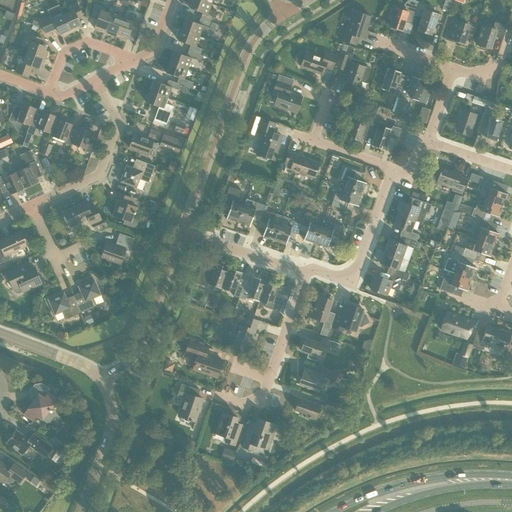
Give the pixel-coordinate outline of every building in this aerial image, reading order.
[(202,12),(200,18),(212,22),(214,17),(215,17),(217,12),(209,9),(211,4),(201,0),(192,0),(190,8),(202,12)] [(452,0),(444,0),(442,9),(448,11),(452,0)] [(68,12),(63,14),(71,32),(78,29),(77,26),(81,25),(78,19),(83,16),(76,1),(66,6),(68,12)] [(395,8),(389,25),(402,30),(406,18),(411,20),(416,6),(405,2),(402,10),(395,8)] [(417,30),(431,35),(438,14),(425,9),(426,5),(420,3),(416,15),(422,17),(417,30)] [(106,29),(114,8),(109,6),(107,12),(101,10),(102,6),(97,4),(92,17),(97,19),(94,28),(102,31),(102,28),(106,29)] [(115,36),(122,18),(117,16),(119,10),(114,8),(106,29),(109,31),(108,33),(115,36)] [(342,31),(339,39),(356,44),(358,36),(365,39),(368,31),(366,30),(370,17),(353,11),(346,32),(342,31)] [(122,18),(115,36),(123,39),(124,36),(127,38),(130,31),(135,34),(140,21),(134,18),(136,15),(130,13),(127,20),(122,18)] [(71,32),(63,14),(53,19),(51,16),(39,21),(45,34),(57,28),(59,34),(63,33),(64,35),(71,32)] [(216,24),(212,22),(200,18),(198,23),(186,19),(182,29),(199,36),(201,30),(212,34),(216,24)] [(445,36),(444,39),(452,42),(453,39),(464,42),(469,25),(452,20),(447,36),(445,36)] [(482,25),(476,44),(490,48),(494,36),(502,39),(507,25),(494,22),(492,28),(482,25)] [(196,46),(199,36),(182,29),(178,40),(190,45),(188,50),(200,54),(202,49),(196,46)] [(29,46),(27,51),(45,58),(48,51),(45,50),(46,46),(40,44),(42,39),(29,34),(27,33),(23,44),(29,46)] [(203,55),(200,54),(188,50),(186,56),(174,51),(170,62),(188,68),(191,58),(201,61),(203,55)] [(45,58),(27,51),(24,57),(18,55),(17,60),(19,61),(17,67),(15,72),(28,77),(32,66),(38,68),(40,65),(42,66),(45,58)] [(323,58),(306,52),(305,54),(301,52),(297,55),(295,59),(297,64),(301,65),(301,67),(322,74),(323,71),(330,73),(336,56),(325,52),(323,58)] [(348,55),(341,53),(336,67),(343,70),(344,67),(348,69),(346,75),(349,76),(346,82),(356,86),(359,79),(366,82),(370,68),(366,67),(346,60),(348,55)] [(178,77),(177,82),(180,84),(191,88),(193,82),(184,79),(188,68),(170,62),(166,73),(178,77)] [(401,72),(387,67),(381,88),(388,90),(389,87),(395,89),(393,95),(396,97),(391,110),(395,111),(399,98),(398,97),(403,83),(398,81),(401,72)] [(278,73),(271,71),(268,79),(275,82),(278,73)] [(279,74),(272,93),(279,96),(276,105),(295,112),(300,96),(288,92),(293,79),(279,74)] [(398,97),(399,98),(404,99),(407,93),(412,95),(411,98),(418,101),(424,84),(418,82),(419,78),(412,75),(411,78),(406,76),(403,83),(398,97)] [(180,84),(177,82),(168,79),(166,85),(154,81),(150,91),(168,98),(171,87),(178,90),(180,84)] [(166,103),(168,98),(150,91),(146,102),(158,106),(153,120),(166,125),(173,106),(166,103)] [(474,95),(472,101),(485,106),(487,100),(474,95)] [(485,106),(483,112),(490,115),(495,102),(487,100),(485,106)] [(16,120),(29,125),(30,125),(35,112),(36,109),(22,103),(20,107),(14,105),(9,120),(15,122),(16,120)] [(456,131),(470,135),(476,115),(461,109),(459,116),(461,117),(456,131)] [(30,125),(29,125),(29,127),(26,133),(33,135),(36,127),(50,133),(57,116),(42,111),(40,115),(35,112),(30,125)] [(364,131),(369,133),(374,119),(368,117),(365,124),(359,122),(361,118),(354,116),(348,133),(354,135),(353,139),(360,141),(364,131)] [(489,117),(483,136),(496,141),(503,121),(489,117)] [(71,145),(76,130),(71,128),(72,124),(58,119),(51,135),(66,141),(65,143),(71,145)] [(263,134),(256,154),(273,160),(282,135),(272,132),(275,123),(262,119),(257,132),(263,134)] [(374,119),(369,133),(374,135),(371,145),(381,149),(382,145),(386,146),(390,135),(397,138),(400,130),(393,128),(392,130),(385,127),(386,124),(374,119)] [(185,125),(177,122),(174,129),(182,132),(185,125)] [(78,127),(76,130),(71,145),(71,146),(72,143),(86,149),(85,151),(91,153),(97,138),(91,136),(92,132),(78,127)] [(161,132),(151,129),(148,137),(158,140),(161,132)] [(156,143),(134,135),(129,148),(148,155),(150,147),(157,149),(158,148),(159,146),(177,152),(182,141),(164,134),(161,143),(159,142),(156,143)] [(0,147),(10,143),(7,137),(0,140),(0,147)] [(52,145),(47,143),(43,154),(48,156),(52,145)] [(34,159),(30,150),(24,152),(28,162),(34,159)] [(290,169),(314,177),(319,163),(288,153),(285,164),(291,166),(290,169)] [(154,166),(136,159),(133,167),(126,165),(120,182),(137,188),(140,179),(148,182),(154,166)] [(16,172),(24,188),(38,182),(36,178),(42,175),(35,161),(29,163),(30,166),(16,172)] [(345,189),(362,194),(366,183),(353,178),(356,171),(344,167),(340,179),(347,181),(345,189)] [(459,176),(461,172),(453,170),(453,172),(441,168),(436,182),(452,187),(452,190),(461,193),(467,178),(459,176)] [(9,194),(24,188),(16,172),(3,178),(2,176),(0,176),(0,187),(2,193),(8,190),(9,194)] [(484,199),(503,206),(507,194),(494,189),(497,182),(485,177),(480,190),(487,192),(484,199)] [(236,222),(242,205),(237,203),(241,190),(229,186),(223,203),(230,206),(226,219),(236,222)] [(358,206),(362,194),(345,189),(342,195),(335,193),(331,205),(342,209),(345,201),(358,206)] [(131,198),(116,192),(114,199),(118,200),(112,215),(124,220),(123,224),(129,226),(131,227),(134,227),(136,226),(137,225),(138,222),(137,220),(135,219),(134,218),(133,218),(137,207),(129,204),(131,198)] [(243,205),(242,205),(236,222),(249,227),(254,214),(260,216),(262,209),(263,210),(265,205),(246,198),(243,205)] [(402,201),(398,214),(415,220),(419,207),(427,210),(430,204),(416,199),(414,205),(402,201)] [(483,220),(483,219),(486,212),(499,217),(503,206),(484,199),(482,206),(477,204),(475,208),(474,208),(471,215),(476,217),(475,217),(483,220)] [(85,202),(63,211),(70,226),(88,218),(90,224),(101,219),(95,206),(88,209),(85,202)] [(459,206),(447,202),(444,209),(452,212),(457,210),(459,206)] [(275,214),(263,210),(262,209),(260,216),(261,216),(259,221),(267,224),(262,236),(274,240),(282,216),(275,214)] [(304,213),(301,223),(302,223),(302,225),(308,227),(303,240),(317,245),(323,227),(314,224),(316,217),(304,213)] [(415,220),(398,214),(393,226),(405,230),(403,236),(416,241),(418,234),(410,231),(415,220)] [(301,223),(282,216),(274,240),(285,244),(290,231),(297,234),(301,225),(302,225),(302,223),(301,223)] [(475,239),(494,245),(498,233),(485,228),(488,221),(483,219),(483,220),(475,217),(471,229),(478,232),(475,239)] [(328,229),(323,227),(317,245),(327,248),(331,235),(338,238),(342,226),(330,222),(328,229)] [(20,231),(0,239),(0,262),(10,258),(8,254),(27,245),(20,231)] [(134,238),(119,233),(115,245),(106,242),(101,257),(120,264),(125,249),(129,250),(134,238)] [(384,251),(402,257),(406,245),(417,249),(419,243),(405,238),(403,244),(389,239),(384,251)] [(452,252),(465,256),(474,259),(477,252),(490,256),(494,245),(475,239),(473,244),(467,241),(464,248),(455,245),(452,252)] [(397,269),(402,257),(384,251),(380,263),(394,268),(392,275),(406,280),(408,273),(397,269)] [(452,273),(471,279),(475,267),(462,263),(465,256),(452,252),(450,259),(457,261),(452,273)] [(208,284),(222,288),(227,271),(221,269),(222,265),(215,263),(214,266),(202,261),(195,282),(207,287),(208,284)] [(18,267),(5,273),(12,288),(19,285),(22,292),(42,283),(34,267),(21,273),(18,267)] [(227,271),(222,288),(228,290),(227,294),(233,296),(239,298),(244,284),(238,282),(242,272),(235,270),(234,273),(227,271)] [(467,291),(471,279),(452,273),(450,279),(443,277),(439,289),(451,293),(454,286),(467,291)] [(388,279),(376,275),(370,289),(386,295),(389,287),(398,290),(402,279),(390,274),(388,279)] [(252,299),(259,301),(265,284),(258,282),(260,278),(253,276),(249,286),(244,284),(239,298),(245,300),(247,293),(253,295),(252,299)] [(73,295),(81,312),(96,306),(93,298),(100,295),(94,279),(78,286),(81,292),(73,295)] [(271,287),(265,284),(259,301),(265,303),(264,307),(270,308),(270,309),(276,311),(281,297),(276,295),(279,285),(272,283),(271,287)] [(65,319),(81,312),(73,295),(66,298),(63,292),(48,299),(55,315),(62,311),(65,319)] [(329,330),(335,313),(328,311),(332,300),(318,296),(314,307),(313,307),(313,308),(311,307),(308,316),(324,321),(321,328),(329,330)] [(361,325),(368,322),(365,315),(361,313),(362,309),(347,304),(343,315),(337,312),(332,327),(341,330),(342,326),(355,330),(357,324),(361,325)] [(465,339),(472,320),(463,317),(463,319),(447,313),(441,330),(465,339)] [(94,321),(91,314),(84,317),(87,324),(94,321)] [(255,333),(259,320),(246,316),(242,325),(239,324),(232,343),(239,345),(239,346),(248,349),(254,332),(255,333)] [(507,343),(511,333),(500,329),(499,330),(487,325),(485,331),(477,328),(471,345),(483,349),(484,343),(501,349),(503,342),(507,343)] [(338,350),(340,343),(321,337),(319,343),(305,338),(300,350),(318,356),(322,344),(338,350)] [(216,378),(222,360),(204,354),(207,347),(189,341),(185,352),(197,356),(193,370),(216,378)] [(467,356),(471,345),(463,342),(459,354),(467,356)] [(335,381),(338,372),(322,366),(319,374),(304,368),(298,383),(319,391),(324,377),(335,381)] [(41,383),(34,384),(30,390),(31,396),(34,399),(24,413),(33,420),(37,415),(46,422),(49,422),(54,415),(54,412),(49,409),(56,399),(48,393),(47,387),(41,383)] [(195,421),(202,399),(197,397),(199,390),(181,383),(177,396),(184,398),(178,416),(195,421)] [(315,419),(320,405),(299,397),(294,410),(306,414),(305,416),(315,419)] [(336,410),(338,404),(327,400),(325,406),(336,410)] [(234,445),(239,429),(233,427),(237,417),(222,412),(215,433),(227,437),(225,442),(234,445)] [(267,449),(275,424),(259,419),(255,431),(248,428),(242,446),(251,450),(253,444),(267,449)] [(29,439),(16,430),(14,432),(14,436),(13,436),(13,435),(10,436),(8,437),(8,440),(6,443),(22,454),(28,445),(38,452),(45,442),(33,433),(29,439)] [(232,463),(236,451),(225,448),(221,459),(232,463)] [(6,483),(13,482),(15,479),(19,482),(26,473),(13,463),(9,469),(0,462),(0,481),(2,483),(3,481),(6,483)] [(40,480),(30,473),(26,479),(36,486),(40,480)]
